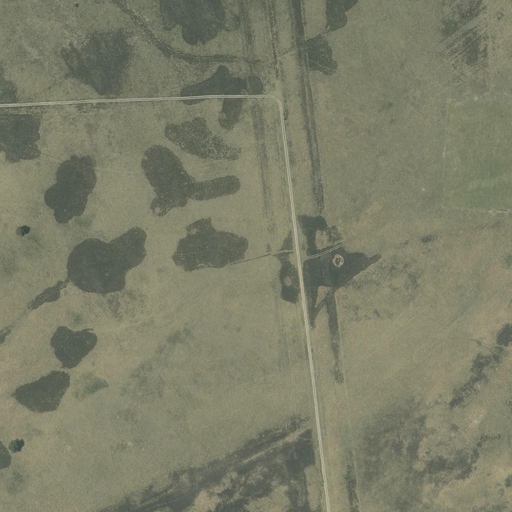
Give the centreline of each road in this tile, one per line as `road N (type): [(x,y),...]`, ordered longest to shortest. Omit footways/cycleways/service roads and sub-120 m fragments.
road 1 (track): [(279,96),(328,511)]
road 2 (track): [(279,96),(0,105)]
